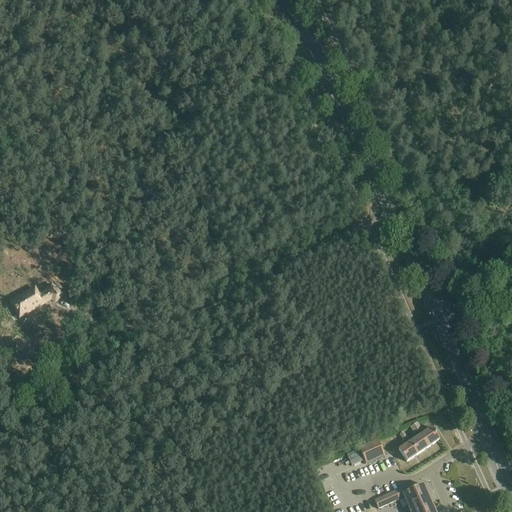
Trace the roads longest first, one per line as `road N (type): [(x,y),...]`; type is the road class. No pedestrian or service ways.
road 1 (primary): [(438,319),(283,0)]
road 2 (primary): [(511,485),(438,319)]
